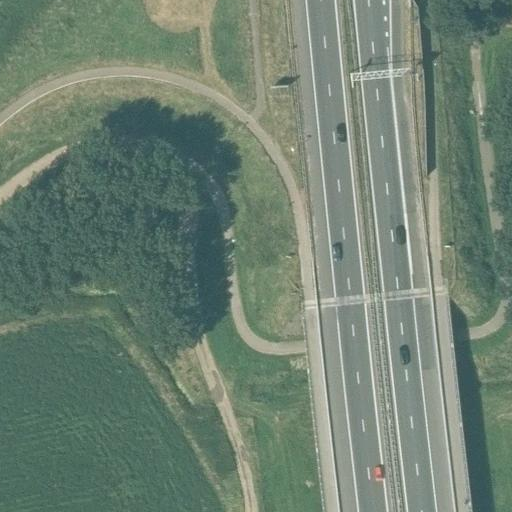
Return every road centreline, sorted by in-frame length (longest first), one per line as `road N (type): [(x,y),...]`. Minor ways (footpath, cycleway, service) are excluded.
road 1 (motorway): [(423,511),(369,0)]
road 2 (motorway): [(320,0),(373,511)]
road 3 (unclassified): [(227,241),(205,183),(147,150),(76,152),(0,201)]
